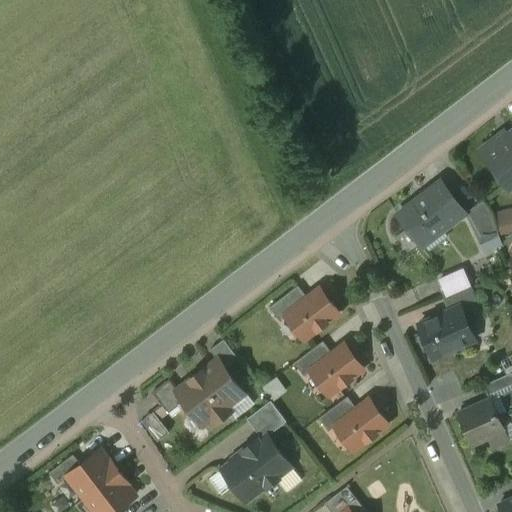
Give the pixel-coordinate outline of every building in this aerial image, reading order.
[(511,132),(501,141),(498,138),(481,151),(506,184),(511,179),(511,132)] [(442,181),(399,214),(423,245),(425,244),(421,240),(441,224),(444,229),(466,213),(442,181)] [(484,200),(470,210),(480,232),(476,234),(481,244),(500,235),(493,212),(484,200)] [(511,205),(500,208),(504,232),(511,230),(511,205)] [(299,286),(270,308),(280,321),(287,316),(286,315),(308,297),(299,286)] [(472,286),(443,299),(449,311),(464,305),(464,306),(479,299),(472,286)] [(308,297),(286,315),(287,316),(305,340),(340,313),(321,288),(308,297)] [(449,311),(421,323),(436,357),(457,348),(455,344),(473,336),(474,340),(476,340),(468,320),(469,320),(464,306),(464,305),(449,311)] [(239,358),(225,339),(211,350),(218,359),(219,359),(227,368),(239,358)] [(324,341),(295,363),(305,376),(311,371),(311,370),(333,353),(324,341)] [(333,353),(311,370),(311,371),(330,396),(365,369),(346,344),(333,353)] [(178,390),(177,391),(184,400),(180,404),(180,405),(190,417),(195,414),(204,426),(212,420),(216,424),(232,412),(229,407),(246,394),(227,368),(219,359),(218,359),(178,390)] [(511,372),(485,385),(490,395),(511,385),(511,372)] [(171,381),(154,394),(169,413),(180,405),(180,404),(184,400),(177,391),(178,390),(171,381)] [(349,397),(320,418),(330,432),(336,427),(335,425),(357,409),(349,397)] [(357,409),(335,425),(336,427),(355,451),(390,424),(370,399),(357,409)] [(492,399),(459,414),(473,444),(489,437),(493,436),(492,434),(504,428),(505,428),(492,399)] [(272,401),(248,419),(263,439),(268,435),(269,436),(288,422),(272,401)] [(504,428),(492,434),(493,436),(489,437),(494,448),(510,441),(504,428)] [(249,447),(244,451),(257,467),(260,465),(275,483),(282,477),(281,476),(292,467),(269,436),(268,435),(263,439),(252,447),(249,447)] [(82,465),(71,473),(72,474),(69,476),(86,498),(120,472),(112,461),(110,462),(101,450),(82,465)] [(239,457),(223,470),(233,482),(232,488),(238,495),(243,496),(247,501),(266,487),(267,489),(275,483),(260,465),(257,467),(244,451),(240,454),(239,457)] [(74,455),(50,473),(59,484),(69,476),(72,474),(71,473),(82,465),(74,455)] [(120,472),(86,498),(96,511),(115,511),(117,511),(136,497),(127,485),(129,483),(120,472)] [(348,487),(326,504),(332,511),(347,511),(350,510),(351,511),(362,511),(366,510),(348,487)] [(511,511),(511,498),(501,503),(505,511),(511,511)]
